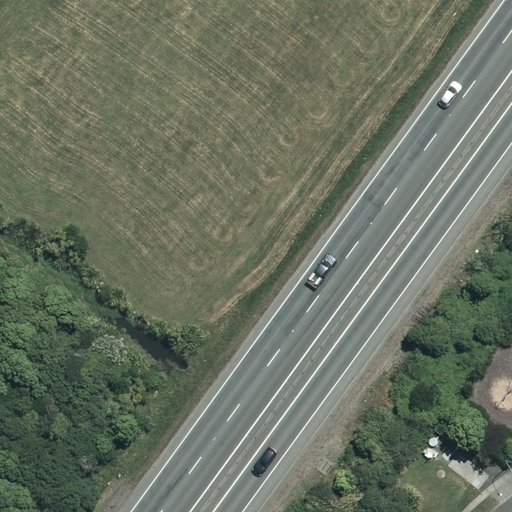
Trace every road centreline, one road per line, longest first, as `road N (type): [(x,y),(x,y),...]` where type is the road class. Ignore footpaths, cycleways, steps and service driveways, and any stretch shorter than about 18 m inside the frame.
road 1 (trunk): [(160,511),(511,30)]
road 2 (trunk): [(511,119),(229,511)]
